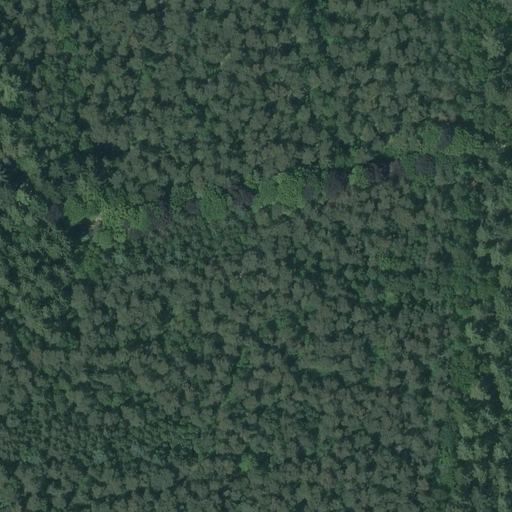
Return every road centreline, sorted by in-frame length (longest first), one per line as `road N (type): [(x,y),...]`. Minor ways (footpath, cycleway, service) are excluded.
road 1 (track): [(476,149),(264,188),(173,511)]
road 2 (track): [(448,511),(475,279),(476,149)]
road 3 (track): [(264,188),(84,224),(0,206)]
road 4 (track): [(162,0),(207,197)]
road 5 (track): [(474,0),(476,149)]
